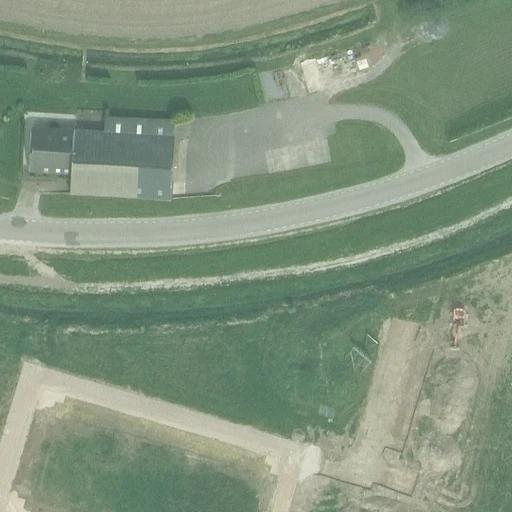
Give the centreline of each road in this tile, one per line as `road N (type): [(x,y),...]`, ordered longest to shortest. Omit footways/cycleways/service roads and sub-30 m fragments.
road 1 (tertiary): [(0,230),(137,236),(253,226),(359,200),(511,146)]
road 2 (residential): [(0,490),(30,388),(44,378),(296,453)]
road 3 (residential): [(405,324),(361,474),(312,460)]
